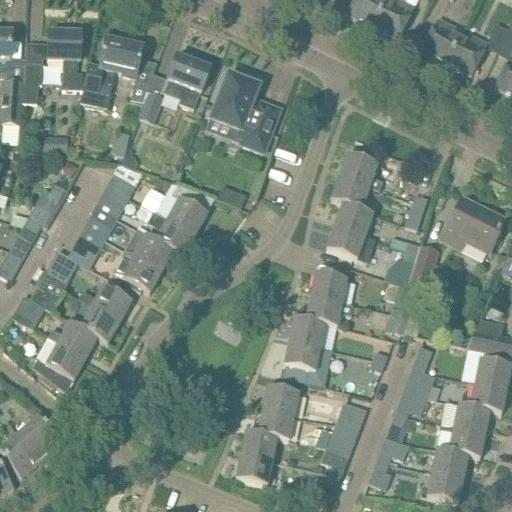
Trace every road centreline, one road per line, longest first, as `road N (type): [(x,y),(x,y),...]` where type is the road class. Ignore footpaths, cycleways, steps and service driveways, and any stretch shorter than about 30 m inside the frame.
road 1 (residential): [(104,449),(136,377),(172,323),(278,245),(339,75)]
road 2 (residential): [(511,160),(339,75)]
road 3 (unknown): [(411,348),(349,511)]
road 4 (residential): [(339,75),(183,0)]
road 5 (residential): [(251,511),(104,449)]
road 6 (residential): [(104,449),(0,364)]
